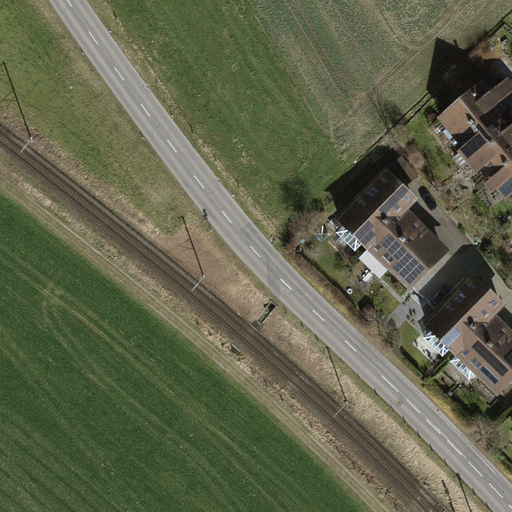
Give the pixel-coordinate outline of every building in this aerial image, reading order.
[(505,98),(511,92),(511,85),(507,80),(497,88),(505,98)] [(480,86),(441,118),(458,138),(496,106),(480,86)] [(511,124),(496,106),(458,138),(473,157),(511,125),(511,124)] [(511,125),(473,157),(489,177),(511,157),(511,125)] [(511,157),(489,177),(506,197),(511,192),(511,157)] [(419,177),(404,158),(396,164),(411,184),(419,177)] [(366,246),(368,244),(388,224),(394,230),(408,216),(402,210),(413,199),(387,173),(340,220),(345,225),(337,233),(355,250),(363,242),(366,246)] [(388,224),(368,244),(372,248),(364,257),(381,274),(390,266),(411,286),(428,269),(426,267),(443,250),(408,216),(394,230),(388,224)] [(481,335),(495,320),(490,315),(501,304),(473,277),(461,289),(463,290),(428,326),(432,330),(424,338),(442,356),(450,348),(454,351),(455,349),(475,329),(481,335)] [(475,329),(455,349),(459,353),(451,361),(469,379),(477,371),(498,392),(511,377),(511,336),(495,320),(481,335),(475,329)]
